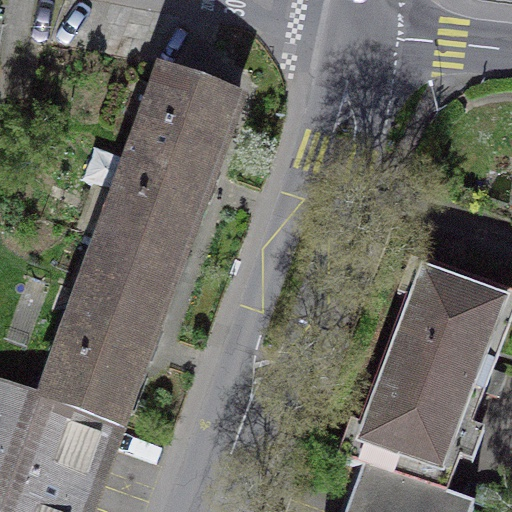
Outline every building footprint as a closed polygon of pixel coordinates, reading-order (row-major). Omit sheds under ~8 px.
[(83,247),(176,279),(235,114),(142,82),(83,247)] [(22,420),(115,453),(176,279),(83,247),(22,420)] [(350,466),(364,471),(445,502),(446,498),(511,321),(511,297),(425,264),(410,302),(406,301),(360,427),(364,429),(350,466)] [(0,511),(94,511),(115,453),(22,420),(0,412),(0,511)] [(471,511),(473,509),(446,498),(445,502),(364,471),(349,511),(471,511)]
